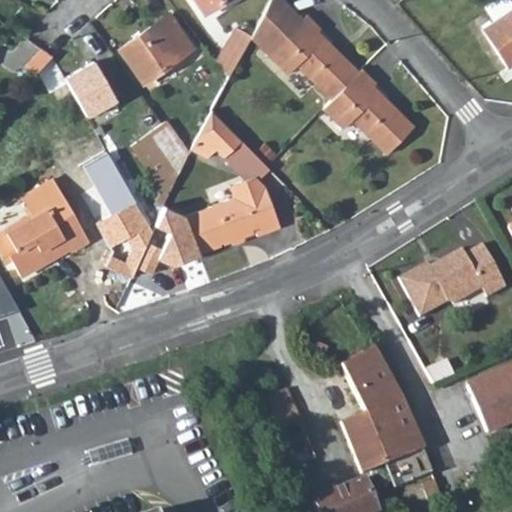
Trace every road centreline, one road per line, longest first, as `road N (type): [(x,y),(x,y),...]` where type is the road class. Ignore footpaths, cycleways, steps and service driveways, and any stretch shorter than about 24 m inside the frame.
road 1 (residential): [(0,374),(300,271),(401,217),(507,145)]
road 2 (residential): [(507,145),(374,0)]
